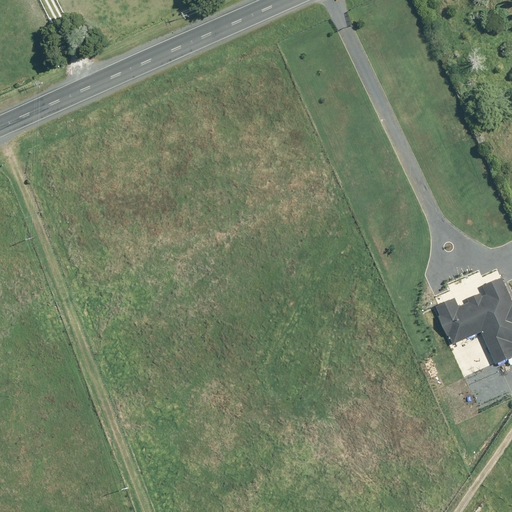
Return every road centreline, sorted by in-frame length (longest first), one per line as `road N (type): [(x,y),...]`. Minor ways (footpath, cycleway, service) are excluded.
road 1 (track): [(0,127),(149,511)]
road 2 (secondary): [(0,127),(286,0)]
